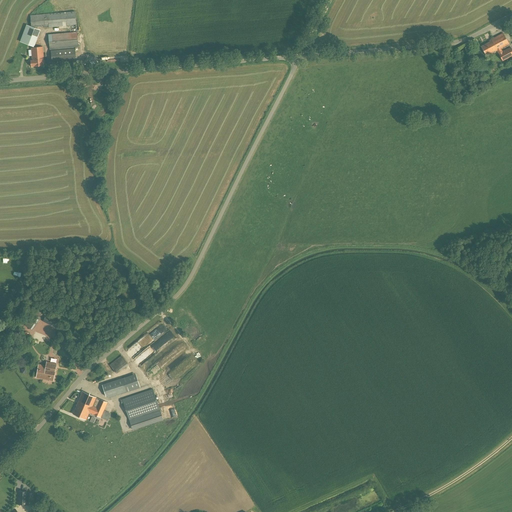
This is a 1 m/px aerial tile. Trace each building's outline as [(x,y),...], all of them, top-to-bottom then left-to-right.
[(76,25),(75,11),(30,15),(31,28),(44,26),(44,28),(76,25)] [(79,47),(77,32),(48,34),(49,50),(79,47)] [(495,51),(495,52),(497,51),(502,61),(511,56),(511,50),(510,47),(502,51),(501,49),(509,44),(503,33),(489,40),(489,41),(481,46),(486,56),(495,51)] [(43,47),(31,48),(32,60),(31,60),(31,67),(34,66),(34,67),(44,66),(43,47)] [(75,48),(51,50),(52,63),(76,61),(75,48)] [(41,318),(40,317),(35,314),(32,317),(31,317),(25,326),(32,331),(40,319),(41,318)] [(45,318),(44,321),(58,327),(59,324),(45,318)] [(129,351),(134,356),(139,352),(134,346),(129,351)] [(121,356),(110,365),(117,373),(128,364),(121,356)] [(38,364),(36,377),(53,381),(56,364),(49,362),(49,364),(46,364),(46,365),(38,364)] [(127,377),(102,384),(106,396),(109,397),(131,390),(127,377)] [(122,399),(129,420),(132,430),(163,420),(153,389),(122,399)] [(96,398),(82,391),(72,414),(86,420),(89,413),(101,418),(108,402),(96,397),(96,398)] [(16,504),(29,505),(29,492),(17,491),(16,504)]
